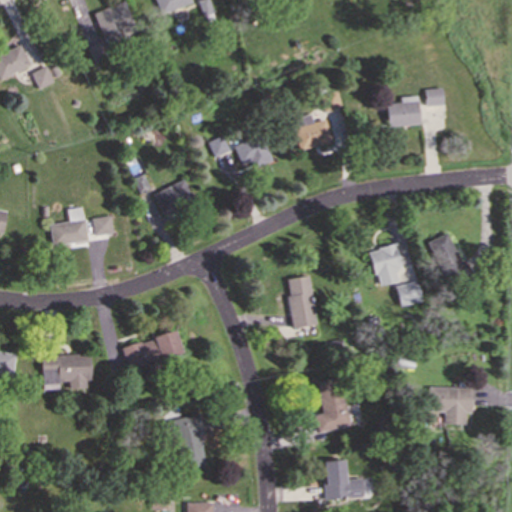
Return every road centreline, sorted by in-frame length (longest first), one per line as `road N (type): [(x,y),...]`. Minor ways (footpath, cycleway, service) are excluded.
road 1 (residential): [(0,299),(42,303),(125,291),(337,198),(511,177)]
road 2 (residential): [(268,511),(245,361),(200,260)]
